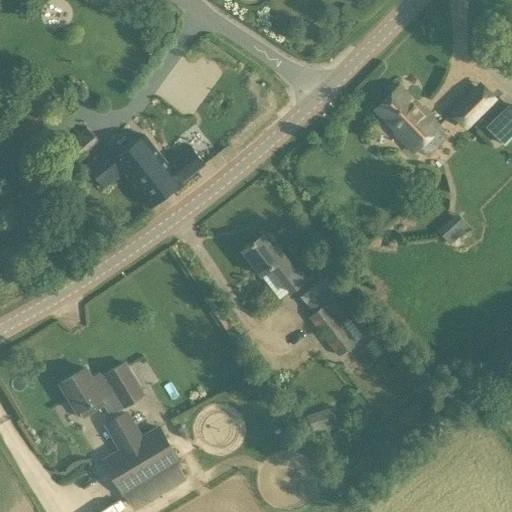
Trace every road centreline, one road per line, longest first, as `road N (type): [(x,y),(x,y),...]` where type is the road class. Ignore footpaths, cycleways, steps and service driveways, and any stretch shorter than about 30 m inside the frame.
road 1 (tertiary): [(0,336),(243,172),(323,95)]
road 2 (unclassified): [(323,95),(179,0)]
road 3 (tertiary): [(323,95),(416,0)]
